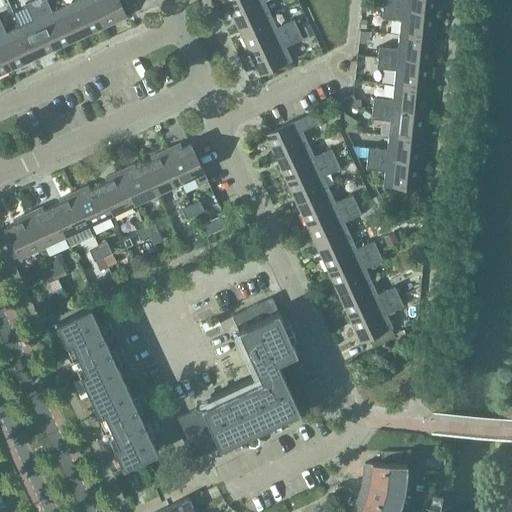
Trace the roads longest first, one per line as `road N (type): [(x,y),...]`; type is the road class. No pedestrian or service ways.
road 1 (residential): [(237,496),(339,441),(356,420),(274,249)]
road 2 (residential): [(0,181),(202,86)]
road 3 (tertiary): [(87,511),(0,323)]
road 4 (residential): [(0,106),(177,27)]
road 5 (residential): [(180,361),(156,307),(274,249)]
road 6 (residential): [(274,249),(218,123)]
